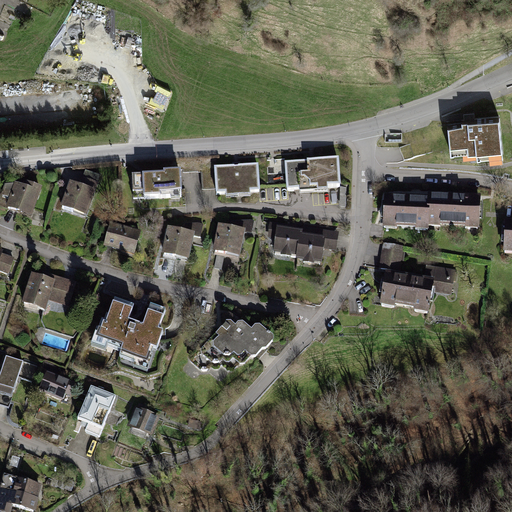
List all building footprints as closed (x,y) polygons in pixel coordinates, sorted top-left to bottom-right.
[(469,120),(449,121),(450,149),(492,146),(492,155),(501,155),(499,115),(468,117),(469,120)] [(287,164),(289,192),(342,188),(340,161),(287,164)] [(260,166),(215,169),(216,196),(226,195),(227,201),(249,199),(249,195),(262,194),(260,166)] [(163,177),(143,177),(144,195),(144,200),(182,199),(181,173),(163,173),(163,177)] [(144,195),(143,177),(131,178),(131,195),(144,195)] [(94,194),(70,185),(61,210),(84,219),(94,194)] [(40,190),(13,187),(2,211),(25,221),(40,190)] [(428,197),(427,203),(426,226),(477,229),(479,199),(428,197)] [(426,226),(427,203),(382,199),(380,228),(425,232),(426,226)] [(138,233),(108,224),(101,248),(130,257),(138,233)] [(511,224),(503,224),(501,255),(511,256),(511,224)] [(242,233),(217,227),(211,254),(236,260),(242,233)] [(299,232),(275,228),(270,255),(319,263),(321,250),(336,252),(339,233),(300,227),(299,232)] [(194,237),(167,228),(158,257),(185,265),(194,237)] [(450,299),(454,272),(423,267),(421,278),(399,275),(403,251),(383,248),(379,272),(383,273),(377,309),(427,317),(430,296),(450,299)] [(4,253),(0,252),(0,273),(10,277),(16,260),(3,256),(4,253)] [(54,283),(34,277),(24,308),(47,315),(51,304),(71,310),(78,286),(55,278),(54,283)] [(115,302),(100,344),(125,353),(123,359),(149,369),(154,354),(159,356),(166,336),(161,335),(168,314),(152,308),(144,329),(131,325),(137,310),(115,302)] [(237,329),(233,326),(229,325),(225,329),(225,333),(228,336),(215,349),(215,353),(228,364),(234,363),(236,359),(245,366),(251,360),(255,363),(260,363),(276,345),(275,341),(262,329),(256,329),(253,333),(245,326),(240,326),(237,329)] [(25,367),(7,361),(0,383),(0,406),(11,410),(25,367)] [(76,385),(49,374),(40,395),(67,406),(76,385)] [(118,400),(93,390),(79,427),(105,435),(118,400)] [(161,419),(138,410),(129,433),(153,442),(161,419)] [(3,480),(0,488),(0,495),(37,506),(41,491),(3,480)] [(12,511),(13,511),(14,511),(34,511),(37,506),(0,495),(0,511),(12,511)]
